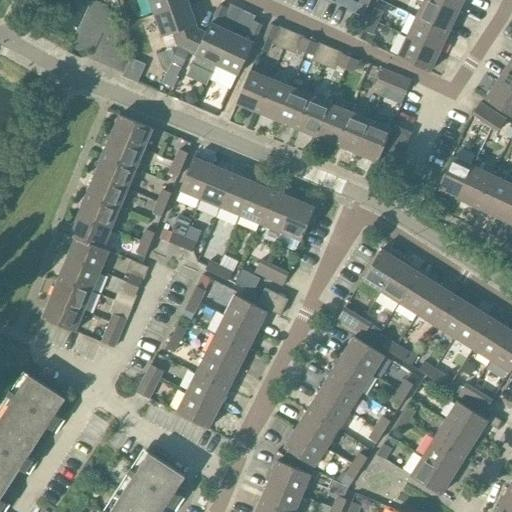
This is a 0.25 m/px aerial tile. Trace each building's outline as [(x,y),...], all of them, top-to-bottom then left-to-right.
[(149,0),(155,14),(189,2),(187,0),(149,0)] [(449,32),(458,12),(431,0),(424,0),(416,17),(449,32)] [(431,0),(458,12),(463,0),(431,0)] [(189,2),(155,14),(163,36),(173,33),(178,46),(195,55),(206,33),(196,28),(195,25),(197,24),(189,2)] [(222,20),(228,8),(220,5),(214,16),(222,20)] [(369,18),(377,22),(382,12),(374,9),(369,18)] [(416,17),(407,36),(439,51),(449,32),(416,17)] [(377,22),(369,18),(364,30),(372,34),(377,22)] [(254,21),(248,32),(256,36),(261,24),(254,21)] [(197,55),(192,64),(211,74),(216,64),(217,65),(232,32),(211,22),(206,33),(195,55),(197,55)] [(273,39),(278,27),(270,24),(265,36),(273,39)] [(232,32),(217,65),(238,75),(253,42),(232,32)] [(439,51),(407,36),(398,56),(430,72),(439,51)] [(305,52),(310,40),(302,37),(297,49),(305,52)] [(318,44),(310,40),(305,52),(313,56),(318,44)] [(342,54),(337,66),(345,69),(350,57),(342,54)] [(350,57),(345,69),(353,72),(358,60),(350,57)] [(511,63),(510,62),(498,80),(511,89),(511,63)] [(385,85),(390,72),(382,69),(377,81),(385,85)] [(257,112),(271,78),(250,70),(237,103),(257,112)] [(390,72),(385,85),(406,93),(411,81),(390,72)] [(257,112),(277,120),(291,87),(271,78),(257,112)] [(511,89),(498,80),(486,99),(511,116),(511,89)] [(311,95),(291,87),(277,120),(297,128),(311,95)] [(311,95),(297,128),(317,136),(331,103),(311,95)] [(351,112),(331,103),(317,136),(337,145),(351,112)] [(491,126),(499,115),(480,103),(473,114),(491,126)] [(337,145),(357,153),(371,120),(351,112),(337,145)] [(111,135),(144,149),(153,128),(120,115),(111,135)] [(499,115),(491,126),(498,131),(506,120),(499,115)] [(371,120),(357,153),(378,162),(391,128),(371,120)] [(412,132),(395,125),(380,162),(396,169),(412,132)] [(136,169),(144,149),(111,135),(103,155),(136,169)] [(174,161),(183,165),(188,153),(179,149),(174,161)] [(128,189),(136,169),(103,155),(95,175),(128,189)] [(437,189),(458,198),(473,166),(453,156),(437,189)] [(180,190),(201,198),(214,165),(194,157),(180,190)] [(183,165),(174,161),(169,173),(178,177),(183,165)] [(234,174),(214,165),(201,198),(221,207),(234,174)] [(458,198),(477,207),(492,175),(473,166),(458,198)] [(221,207),(241,215),(254,182),(234,174),(221,207)] [(95,175),(86,195),(119,209),(128,189),(95,175)] [(477,207),(497,216),(511,184),(492,175),(477,207)] [(241,215),(261,223),(274,190),(254,182),(241,215)] [(497,216),(511,223),(511,183),(511,184),(497,216)] [(161,190),(157,202),(166,205),(170,193),(161,190)] [(294,199),(281,193),(274,190),(261,223),(280,232),(294,199)] [(86,195),(78,215),(111,229),(119,209),(86,195)] [(294,199),(280,232),(301,240),(315,207),(294,199)] [(157,202),(152,214),(161,217),(166,205),(157,202)] [(103,248),(111,229),(78,215),(70,236),(75,238),(75,237),(103,249),(103,248)] [(142,241),(150,245),(155,233),(146,229),(142,241)] [(181,246),(184,238),(172,233),(169,241),(181,246)] [(67,257),(100,271),(109,250),(103,248),(103,249),(75,237),(75,238),(67,257)] [(184,238),(181,246),(193,251),(196,243),(184,238)] [(150,245),(142,241),(137,253),(145,257),(150,245)] [(382,249),(380,251),(362,279),(381,291),(400,261),(382,249)] [(92,291),(100,271),(67,257),(59,277),(92,291)] [(262,275),(267,263),(261,259),(255,271),(262,275)] [(210,260),(206,270),(229,281),(233,271),(210,260)] [(381,291),(400,302),(419,272),(400,261),(381,291)] [(267,263),(262,275),(283,285),(289,273),(267,263)] [(400,302),(418,314),(437,283),(419,272),(400,302)] [(130,274),(127,282),(139,287),(142,279),(130,274)] [(59,277),(51,297),(84,311),(92,291),(59,277)] [(136,295),(139,287),(127,282),(124,290),(136,295)] [(418,314),(436,325),(455,295),(437,283),(418,314)] [(191,298),(199,302),(205,290),(197,286),(191,298)] [(281,316),(289,299),(265,287),(257,304),(281,316)] [(225,315),(257,331),(267,311),(235,295),(225,315)] [(436,325),(455,337),(474,306),(455,295),(436,325)] [(84,311),(51,297),(42,318),(75,331),(84,311)] [(199,302),(191,298),(185,309),(194,313),(199,302)] [(114,300),(110,312),(114,314),(126,319),(131,307),(114,300)] [(455,337),(473,348),(492,318),(474,306),(455,337)] [(357,331),(364,319),(345,307),(338,319),(357,331)] [(110,322),(123,327),(126,319),(114,314),(110,322)] [(225,315),(216,334),(248,350),(257,331),(225,315)] [(473,348),(491,360),(510,329),(492,318),(473,348)] [(364,319),(357,331),(364,335),(371,324),(364,319)] [(123,327),(110,322),(102,342),(114,347),(123,327)] [(172,336),(180,340),(186,329),(178,325),(172,336)] [(510,372),(511,368),(511,330),(510,329),(491,360),(510,372)] [(216,334),(206,353),(238,369),(248,350),(216,334)] [(180,340),(172,336),(166,348),(174,352),(180,340)] [(342,355),(373,374),(384,355),(354,336),(342,355)] [(409,353),(387,338),(381,347),(403,362),(409,353)] [(206,353),(196,373),(228,389),(238,369),(206,353)] [(361,392),(373,374),(342,355),(331,373),(361,392)] [(445,375),(424,362),(418,370),(440,384),(445,375)] [(147,372),(159,378),(163,370),(151,364),(147,372)] [(159,378),(147,372),(137,392),(149,398),(159,378)] [(219,408),(228,389),(196,373),(187,392),(219,408)] [(350,411),(361,392),(331,373),(319,392),(350,411)] [(0,510),(6,502),(1,499),(20,468),(25,472),(33,460),(28,456),(48,426),(53,429),(60,417),(55,414),(66,398),(28,374),(16,394),(11,390),(7,395),(12,399),(0,417),(0,510)] [(399,409),(413,386),(404,380),(390,403),(399,409)] [(466,400),(473,388),(465,384),(459,395),(466,400)] [(473,388),(466,400),(485,411),(489,404),(492,400),(473,388)] [(219,408),(187,392),(176,412),(209,428),(219,408)] [(319,392),(308,410),(338,429),(350,411),(319,392)] [(445,420),(476,439),(486,422),(497,428),(501,421),(491,414),(487,420),(457,401),(445,420)] [(406,407),(400,418),(408,423),(415,412),(406,407)] [(308,410),(296,428),(327,447),(338,429),(308,410)] [(382,416),(368,438),(377,443),(391,421),(382,416)] [(400,418),(393,429),(402,434),(408,423),(400,418)] [(445,420),(434,438),(464,457),(476,439),(445,420)] [(327,447),(296,428),(285,447),(315,466),(327,447)] [(434,438),(422,456),(453,475),(464,457),(434,438)] [(383,444),(377,455),(385,460),(392,449),(383,444)] [(162,511),(167,504),(173,507),(180,495),(175,492),(186,476),(149,452),(136,471),(131,468),(128,473),(133,476),(109,511),(105,511),(103,510),(102,511),(162,511)] [(358,452),(344,474),(353,480),(367,458),(358,452)] [(453,475),(422,456),(411,475),(441,494),(453,475)] [(311,474),(279,461),(277,460),(269,481),(302,495),(311,474)] [(287,511),(294,511),(302,495),(269,481),(261,501),(287,511)] [(509,511),(511,511),(511,489),(509,488),(499,507),(509,511)] [(337,497),(330,511),(341,511),(346,501),(337,497)] [(287,511),(261,501),(255,511),(287,511)] [(351,503),(347,511),(358,511),(361,507),(351,503)]
